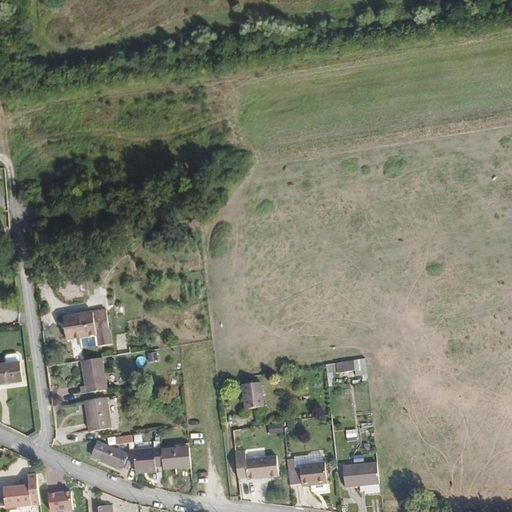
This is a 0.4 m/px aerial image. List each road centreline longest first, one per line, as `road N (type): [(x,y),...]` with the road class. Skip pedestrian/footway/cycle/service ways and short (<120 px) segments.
road 1 (residential): [(19,210),(46,423),(37,454)]
road 2 (residential): [(224,511),(121,490),(37,454)]
